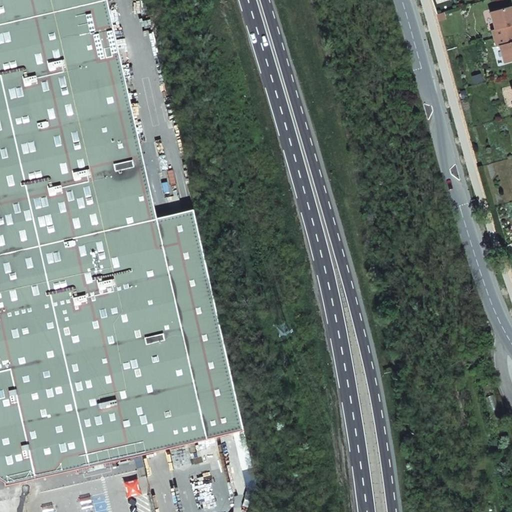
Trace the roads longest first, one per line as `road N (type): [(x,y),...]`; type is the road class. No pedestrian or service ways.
road 1 (trunk): [(393,511),(365,347),(263,0)]
road 2 (trunk): [(246,0),(317,240),(366,511)]
road 3 (residential): [(501,326),(400,0)]
road 4 (unknown): [(112,0),(145,139)]
